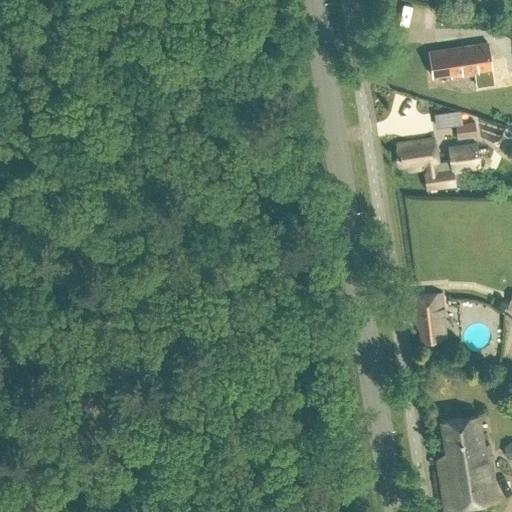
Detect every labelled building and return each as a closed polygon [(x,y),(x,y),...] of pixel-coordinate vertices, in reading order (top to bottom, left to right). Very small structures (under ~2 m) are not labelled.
[(451,73),(451,77),(490,71),(486,42),(429,51),(433,76),(451,73)] [(456,138),(476,135),(474,121),(455,123),(456,138)] [(423,167),(426,187),(454,183),(452,168),(438,171),(433,138),(395,144),(398,165),(406,164),(407,169),(423,167)] [(480,163),(478,143),(449,147),(452,167),(480,163)] [(415,322),(416,326),(418,326),(420,340),(444,338),(441,306),(443,306),(442,293),(410,296),(413,322),(415,322)] [(435,458),(444,508),(497,499),(487,442),(482,443),(477,415),(441,421),(446,448),(435,458)]
